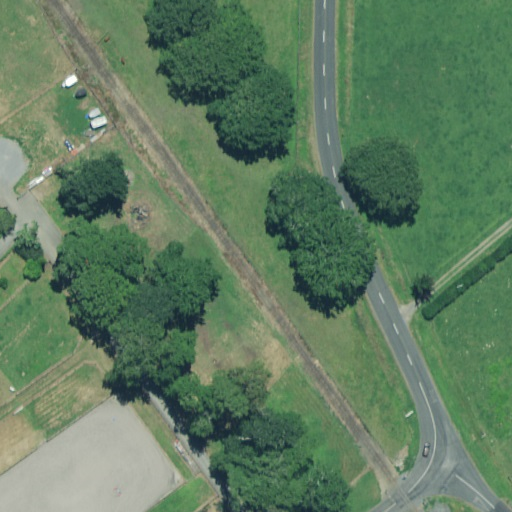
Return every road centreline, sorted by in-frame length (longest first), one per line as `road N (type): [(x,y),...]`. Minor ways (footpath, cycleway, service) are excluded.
road 1 (residential): [(436,457),(431,397),(349,216),(335,165),(330,0)]
road 2 (track): [(397,321),(511,228)]
